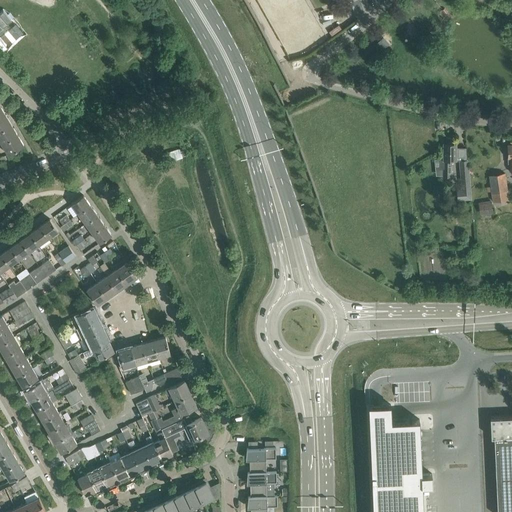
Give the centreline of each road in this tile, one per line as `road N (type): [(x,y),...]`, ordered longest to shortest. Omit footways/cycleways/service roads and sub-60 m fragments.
road 1 (secondary): [(181,0),(235,99),(280,257)]
road 2 (secondary): [(301,245),(242,75),(201,0)]
road 3 (unclassified): [(307,72),(421,111),(511,125)]
road 4 (residential): [(214,449),(223,417),(218,399),(155,275)]
road 5 (secondary): [(280,257),(261,339),(301,402)]
road 6 (residential): [(76,511),(0,378)]
road 7 (unknown): [(0,313),(127,229)]
road 8 (residential): [(155,275),(114,207),(67,152)]
road 9 (unknown): [(492,360),(492,511)]
road 10 (track): [(72,159),(207,103)]
road 11 (residential): [(214,449),(91,511)]
